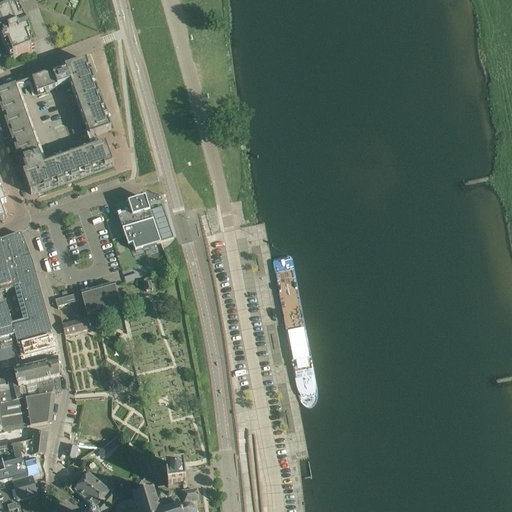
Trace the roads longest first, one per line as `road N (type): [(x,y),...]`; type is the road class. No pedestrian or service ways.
road 1 (unclassified): [(278,511),(228,222),(169,0)]
road 2 (secondary): [(216,360),(122,0)]
road 3 (residential): [(63,511),(52,475),(64,373),(24,224)]
road 4 (secondary): [(216,360),(233,511)]
road 5 (residential): [(29,0),(53,60),(0,80)]
